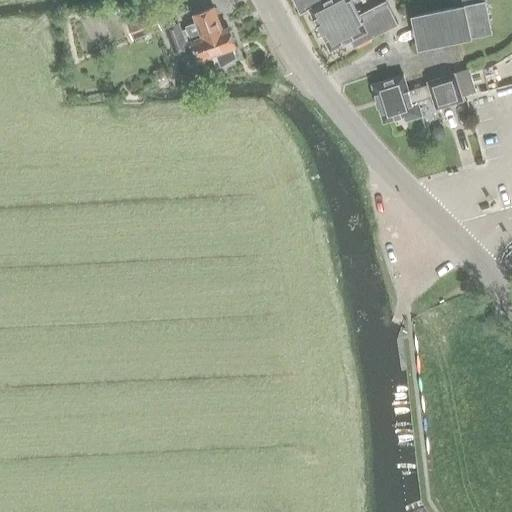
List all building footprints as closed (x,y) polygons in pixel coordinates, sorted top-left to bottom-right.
[(294,0),(300,13),(309,9),(308,6),(320,0),(294,0)] [(320,0),(308,6),(309,9),(315,21),(313,22),(318,32),(321,31),(329,50),(349,39),(352,47),(397,24),(385,0),(357,14),(350,0),(320,0)] [(418,48),(491,33),(484,3),(486,2),(485,0),(461,0),(462,6),(412,17),(418,48)] [(187,48),(185,44),(191,42),(197,59),(215,53),(219,65),(234,57),(230,47),(233,46),(227,28),(221,30),(217,21),(212,7),(193,14),(196,21),(185,26),(186,28),(180,31),(177,23),(163,28),(173,53),(187,48)] [(161,28),(155,13),(126,25),(132,40),(161,28)] [(435,109),(462,100),(454,73),(427,82),(428,84),(408,91),(403,75),(371,84),(383,122),(403,116),(405,120),(421,115),(417,102),(432,98),(435,109)]
